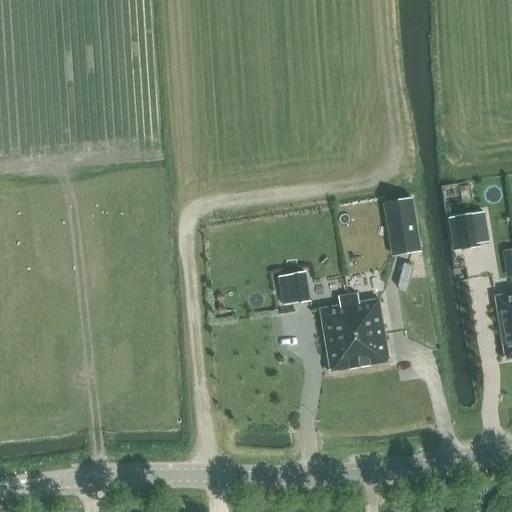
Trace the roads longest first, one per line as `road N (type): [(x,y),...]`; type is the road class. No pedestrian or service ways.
road 1 (track): [(390,0),(404,178),(207,217),(187,230),(207,474)]
road 2 (unclassified): [(0,488),(152,474),(370,474),(511,449)]
road 3 (track): [(66,164),(104,478)]
